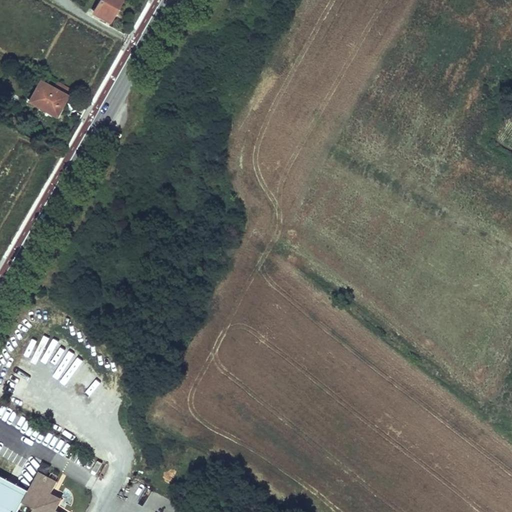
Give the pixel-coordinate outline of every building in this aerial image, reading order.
[(99,0),(94,11),(110,21),(121,0),(99,0)] [(67,95),(39,79),(28,102),(56,117),(67,95)] [(0,500),(23,511),(63,511),(57,509),(51,506),(54,500),(49,497),(51,492),(57,481),(38,471),(29,489),(27,493),(0,479),(0,500)] [(63,497),(51,492),(49,497),(54,500),(51,506),(57,509),(63,497)] [(23,511),(0,500),(0,511),(23,511)]
